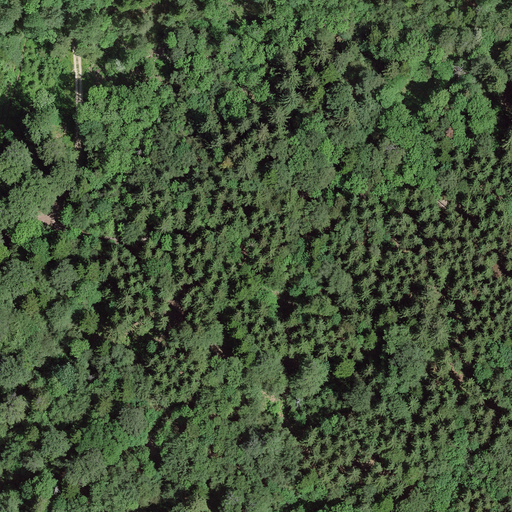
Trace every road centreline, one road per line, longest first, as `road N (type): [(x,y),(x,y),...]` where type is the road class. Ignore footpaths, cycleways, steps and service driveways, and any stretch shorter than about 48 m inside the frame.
road 1 (track): [(511,204),(310,194),(230,227),(139,240),(71,235),(44,218)]
road 2 (track): [(67,0),(80,104),(76,174),(54,210),(0,235)]
